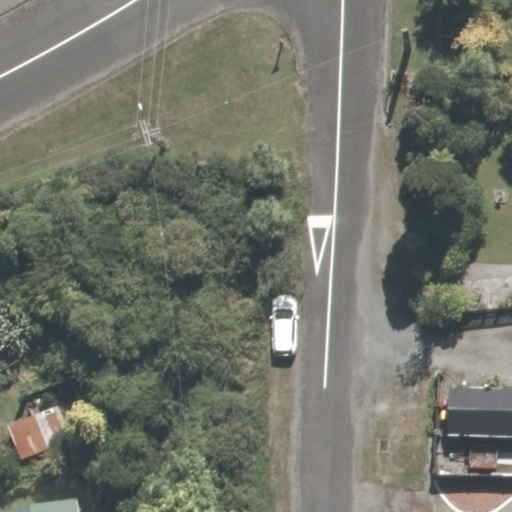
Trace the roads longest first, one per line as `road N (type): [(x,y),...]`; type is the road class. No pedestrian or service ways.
road 1 (residential): [(329,511),(354,0)]
road 2 (residential): [(0,80),(149,0)]
